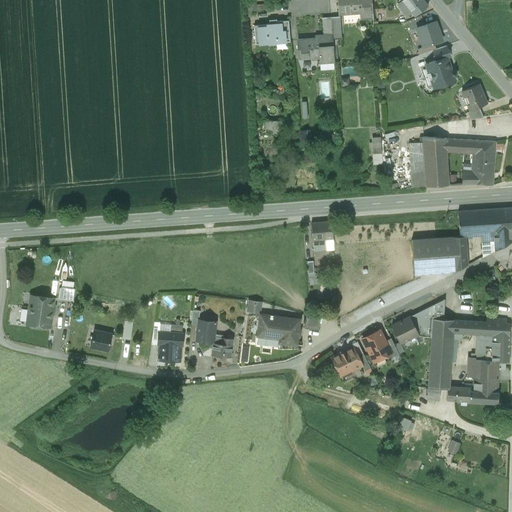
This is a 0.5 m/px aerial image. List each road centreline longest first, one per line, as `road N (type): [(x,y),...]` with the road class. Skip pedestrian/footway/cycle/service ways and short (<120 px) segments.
road 1 (residential): [(0,333),(23,350),(185,376),(292,364),(511,251)]
road 2 (secondary): [(0,231),(511,194)]
road 3 (unclassified): [(436,0),(511,97)]
